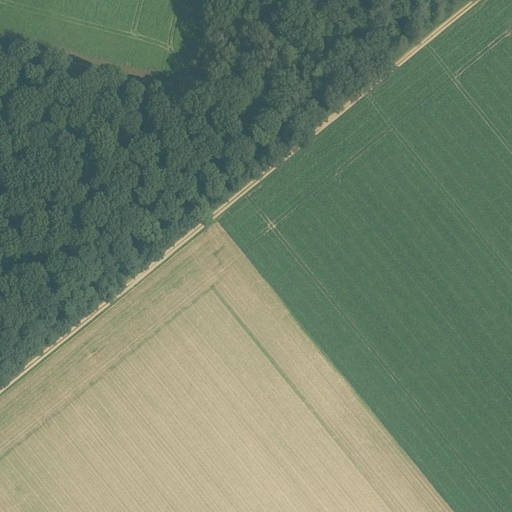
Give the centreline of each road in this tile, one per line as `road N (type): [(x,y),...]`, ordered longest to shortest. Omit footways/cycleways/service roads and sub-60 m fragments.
road 1 (track): [(310,128),(0,383)]
road 2 (track): [(270,115),(0,43)]
road 3 (track): [(270,115),(310,128),(467,0)]
